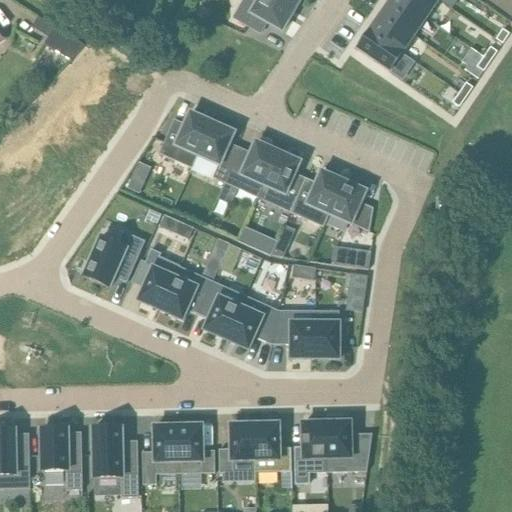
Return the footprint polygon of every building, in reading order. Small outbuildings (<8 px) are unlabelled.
[(272,0),(245,0),(235,20),(260,35),(266,24),(282,33),(294,12),(272,0)] [(272,0),(294,12),(301,0),(272,0)] [(392,0),(382,15),(414,37),(427,19),(398,0),(392,0)] [(398,0),(427,19),(439,1),(436,0),(398,0)] [(402,55),(414,37),(382,15),(370,33),(402,55)] [(72,63),(86,47),(56,28),(45,46),(72,63)] [(503,30),(496,41),(503,45),(510,35),(503,30)] [(390,73),(402,55),(370,33),(358,52),(390,73)] [(491,48),(484,59),(491,63),(498,53),(491,48)] [(484,59),(477,68),(484,73),(491,63),(484,59)] [(67,85),(55,101),(91,127),(96,120),(104,126),(128,90),(95,65),(77,92),(67,85)] [(466,84),(459,94),(466,99),(473,89),(466,84)] [(459,94),(453,104),(459,109),(466,99),(459,94)] [(174,121),(159,156),(168,160),(176,163),(192,170),(198,158),(212,125),(190,115),(185,126),(174,121)] [(80,163),(92,147),(58,123),(57,124),(43,144),(33,137),(29,134),(17,152),(54,180),(61,169),(70,175),(71,176),(76,168),(80,163)] [(234,135),(212,125),(198,158),(220,167),(215,178),(226,183),(240,150),(229,146),(234,135)] [(240,150),(226,183),(258,198),(278,154),(256,144),(251,155),(240,150)] [(300,164),(278,154),(258,198),(279,207),(278,209),(291,214),(306,180),(295,175),(300,164)] [(5,198),(13,204),(35,221),(53,198),(38,187),(45,178),(30,166),(5,198)] [(317,185),(306,180),(291,214),(323,229),(329,216),(343,184),(322,174),(317,185)] [(132,179),(128,190),(139,195),(144,184),(132,179)] [(366,193),(343,184),(329,216),(369,234),(373,210),(361,204),(366,193)] [(450,202),(440,196),(437,202),(448,207),(450,202)] [(0,228),(18,242),(35,221),(13,204),(0,220),(0,228)] [(150,211),(145,222),(157,227),(161,216),(150,211)] [(165,217),(159,229),(172,234),(177,223),(165,217)] [(246,229),(239,243),(248,247),(255,233),(246,229)] [(101,239),(84,278),(109,289),(114,279),(127,284),(146,243),(131,237),(125,250),(101,239)] [(215,250),(210,260),(221,265),(226,255),(215,250)] [(353,251),(351,269),(369,271),(371,254),(353,251)] [(236,262),(225,258),(219,271),(231,276),(237,263),(236,262)] [(158,259),(138,303),(160,312),(180,269),(158,259)] [(294,267),(292,279),(302,280),(304,268),(294,267)] [(180,269),(160,312),(182,322),(187,311),(198,316),(213,284),(202,278),(180,269)] [(352,277),(350,289),(366,292),(368,280),(352,277)] [(213,284),(198,316),(209,321),(204,332),(226,342),(246,298),(213,284)] [(246,298),(226,342),(248,351),(254,339),(272,347),(279,313),(246,298)] [(279,313),(272,347),(291,347),(291,361),(315,361),(315,313),(279,313)] [(315,313),(315,361),(339,361),(339,313),(315,313)] [(331,425),(325,425),(327,461),(326,461),(327,475),(367,474),(372,436),(351,436),(351,424),(345,424),(345,420),(331,420),(331,425)] [(155,454),(143,454),(144,487),(157,487),(157,476),(179,476),(177,428),(174,428),(174,424),(160,425),(160,429),(154,429),(155,454)] [(303,448),(294,448),(295,487),(310,487),(310,475),(327,475),(326,461),(327,461),(325,425),(303,425),(303,448)] [(99,430),(93,430),(94,480),(121,479),(122,500),(139,499),(138,443),(122,443),(122,429),(115,430),(115,426),(99,426),(99,430)] [(279,426),(254,427),(255,462),(255,474),(292,474),(291,450),(279,450),(279,426)] [(50,431),(41,431),(42,473),(66,472),(66,492),(83,492),(81,434),(68,435),(68,431),(65,431),(65,427),(50,427),(50,431)] [(231,451),(219,451),(220,475),(233,475),(233,463),(255,462),(254,427),(231,427),(231,451)] [(0,477),(3,477),(4,491),(30,491),(30,456),(16,456),(15,432),(9,432),(9,428),(0,428),(0,477)] [(202,428),(177,428),(179,476),(215,475),(215,453),(202,453),(202,428)]
